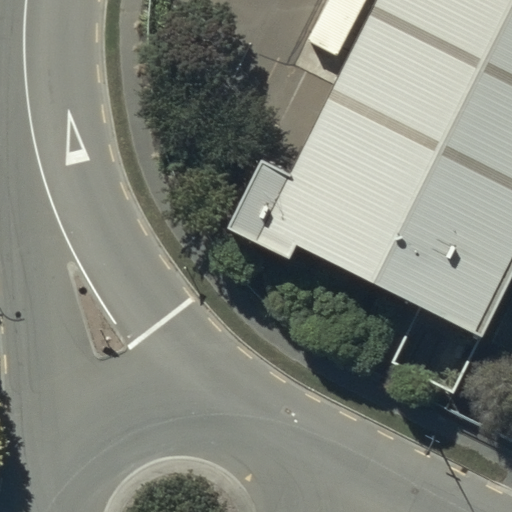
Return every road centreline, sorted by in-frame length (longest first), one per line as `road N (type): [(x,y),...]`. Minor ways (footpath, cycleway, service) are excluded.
road 1 (residential): [(30,0),(56,219),(133,413)]
road 2 (residential): [(133,413),(180,407),(226,416),(267,440),(298,477),(311,511)]
road 3 (residential): [(39,511),(59,467),(91,434),(133,413)]
